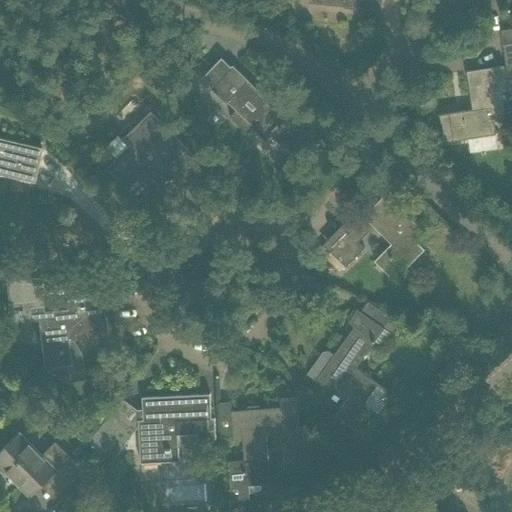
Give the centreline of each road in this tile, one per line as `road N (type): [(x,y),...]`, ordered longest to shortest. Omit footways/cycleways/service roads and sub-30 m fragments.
road 1 (residential): [(287,227),(294,256),(289,291),(250,341),(210,363),(176,348),(150,320),(151,283),(224,220),(255,218)]
road 2 (residential): [(348,104),(283,47),(141,0)]
road 3 (tertiary): [(343,511),(511,362)]
road 4 (residential): [(511,270),(376,134)]
road 5 (residential): [(348,104),(448,0)]
road 6 (residential): [(376,134),(287,227)]
